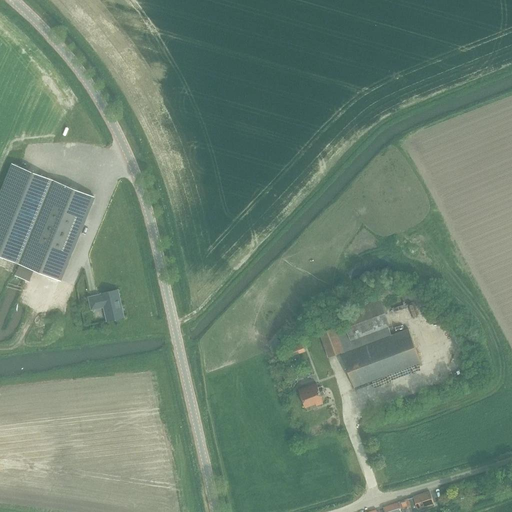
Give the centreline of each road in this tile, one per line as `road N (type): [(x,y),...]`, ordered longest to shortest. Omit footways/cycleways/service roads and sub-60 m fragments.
road 1 (tertiary): [(215,511),(129,159),(69,59),(12,0)]
road 2 (unclassified): [(337,511),(511,461)]
